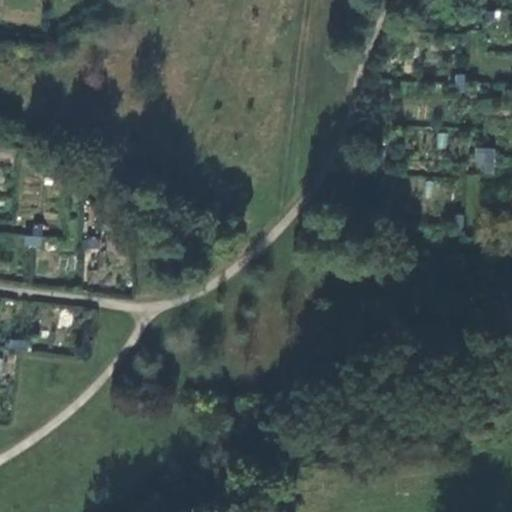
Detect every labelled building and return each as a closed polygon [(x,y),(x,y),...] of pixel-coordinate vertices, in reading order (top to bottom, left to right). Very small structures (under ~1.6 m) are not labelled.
[(451,98),(461,99),(462,77),(452,76),(451,98)] [(482,161),(482,170),(492,169),(493,151),(473,149),(472,160),(482,161)] [(449,236),(458,237),(459,218),(450,217),(449,236)] [(19,248),(37,248),(38,229),(29,228),(28,237),(20,236),(19,248)] [(78,254),(88,255),(88,245),(78,244),(78,254)] [(4,352),(23,354),(25,344),(5,342),(4,352)]
